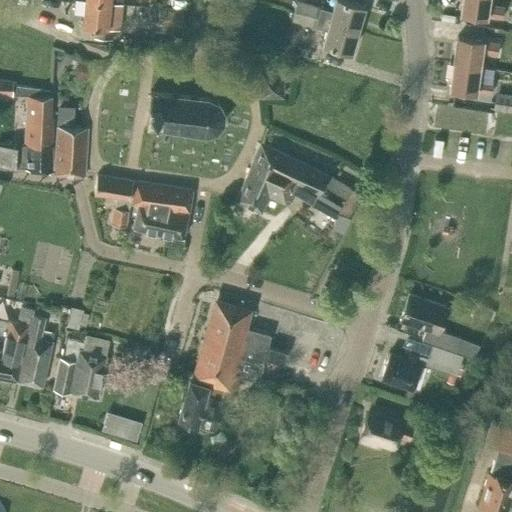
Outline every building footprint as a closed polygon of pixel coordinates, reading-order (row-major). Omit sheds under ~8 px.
[(112,40),(113,29),(120,30),(122,4),(110,3),(87,0),(84,0),(82,26),(96,27),(95,38),(112,40)] [(345,0),(334,0),(332,10),(320,7),(297,0),(296,0),(294,11),(357,29),(364,5),(345,0)] [(486,17),(502,19),(503,7),(487,5),(487,0),(462,0),(460,14),(486,17)] [(184,13),(158,9),(156,23),(182,27),(184,13)] [(357,29),(294,11),(291,21),(314,28),(326,31),(322,44),(351,52),(357,29)] [(457,36),(454,62),(478,66),(480,51),(496,53),(498,43),(482,41),(482,40),(457,36)] [(82,62),(76,64),(73,70),(76,76),(81,78),(87,76),(90,70),(88,64),(82,62)] [(476,80),(478,66),(454,62),(450,89),(474,92),(474,91),(491,93),(492,83),(476,80)] [(260,73),(260,96),(283,96),(283,73),(260,73)] [(16,82),(15,82),(12,81),(0,79),(0,95),(12,96),(12,95),(28,95),(26,145),(21,145),(20,168),(25,168),(25,169),(52,172),(51,118),(50,91),(42,90),(42,89),(16,84),(16,82)] [(208,99),(150,91),(149,102),(148,115),(146,125),(205,134),(215,132),(222,123),(224,113),(218,103),(208,99)] [(511,93),(495,92),(493,109),(511,111),(511,93)] [(58,104),(58,116),(57,126),(55,126),(54,173),(84,176),(85,173),(85,128),(82,128),(72,127),(73,113),(74,105),(58,104)] [(339,212),(348,217),(360,195),(350,189),(327,175),(260,143),(237,200),(261,213),(268,195),(285,203),(286,199),(292,201),(294,194),(336,217),(339,212)] [(0,165),(16,167),(17,146),(0,144),(0,165)] [(131,180),(97,175),(94,193),(120,197),(118,208),(116,208),(114,223),(127,226),(129,209),(130,209),(131,201),(127,201),(127,197),(128,197),(131,180)] [(127,201),(131,201),(138,203),(133,227),(183,237),(189,211),(192,190),(131,180),(128,197),(127,197),(127,201)] [(446,306),(408,294),(399,321),(437,333),(438,329),(446,306)] [(247,310),(217,301),(196,373),(226,382),(230,369),(239,372),(243,358),(262,363),(270,334),(242,326),(247,310)] [(0,318),(0,334),(5,336),(2,352),(0,351),(0,377),(17,381),(31,314),(32,309),(21,306),(18,321),(9,320),(9,321),(0,318)] [(82,312),(83,310),(71,307),(66,327),(78,330),(80,324),(85,325),(88,313),(82,312)] [(44,317),(31,314),(17,381),(42,386),(52,341),(51,341),(53,332),(42,329),(44,317)] [(422,340),(431,343),(457,352),(461,337),(438,329),(437,333),(426,330),(422,340)] [(81,350),(78,349),(76,361),(60,357),(53,388),(97,397),(109,342),(84,337),(81,350)] [(472,357),(479,343),(461,337),(457,352),(462,353),(472,357)] [(457,352),(431,343),(427,356),(421,354),(421,352),(405,347),(402,357),(389,352),(380,377),(412,388),(421,363),(454,374),(462,353),(457,352)] [(269,346),(265,359),(282,364),(286,351),(269,346)] [(196,380),(189,378),(178,416),(182,417),(184,422),(190,424),(194,421),(213,426),(224,388),(234,391),(239,372),(230,369),(226,382),(196,373),(195,375),(198,376),(196,380)] [(304,438),(312,412),(300,403),(278,425),(281,431),(304,438)] [(393,445),(397,433),(410,437),(413,427),(400,423),(401,422),(369,411),(359,439),(378,445),(379,441),(393,445)] [(479,507),(496,511),(504,511),(511,487),(511,478),(510,478),(511,470),(511,427),(491,421),(484,443),(498,447),(490,472),(488,472),(483,487),(485,488),(479,507)]
